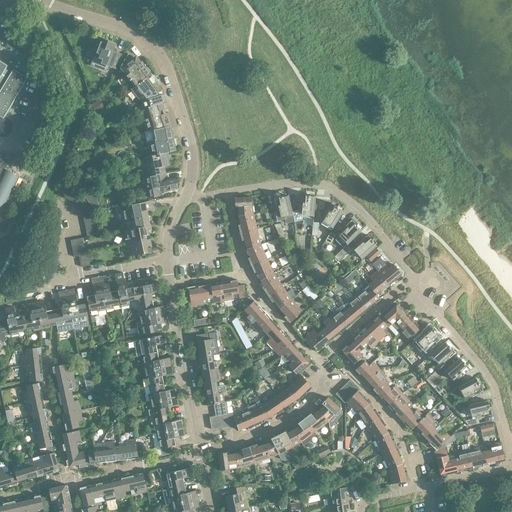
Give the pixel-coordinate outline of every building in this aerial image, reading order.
[(7,19),(4,20),(4,19),(3,19),(3,18),(2,18),(1,17),(0,17),(0,16),(0,136),(3,137),(11,134),(13,128),(12,123),(8,119),(4,116),(28,78),(27,77),(33,67),(29,65),(33,59),(25,53),(7,18),(6,18),(7,19)] [(116,69),(122,55),(112,52),(113,48),(114,49),(116,45),(101,39),(94,56),(91,65),(107,71),(109,66),(116,69)] [(136,87),(152,76),(142,63),(140,64),(136,59),(129,55),(122,68),(126,74),(123,77),(129,83),(132,81),(136,87)] [(152,76),(136,87),(133,89),(143,103),(144,106),(135,108),(137,112),(162,104),(164,103),(162,96),(164,96),(161,87),(152,76)] [(99,99),(91,105),(97,114),(105,108),(99,99)] [(137,112),(139,119),(143,117),(146,126),(150,124),(152,130),(144,132),(145,133),(148,132),(171,127),(172,127),(168,113),(165,114),(162,104),(137,112)] [(171,127),(148,132),(152,156),(168,153),(176,151),(171,127)] [(168,153),(152,156),(145,157),(147,170),(149,170),(150,177),(166,174),(167,174),(165,167),(170,166),(168,153)] [(4,162),(0,159),(0,210),(12,186),(17,177),(18,175),(4,168),(4,169),(1,167),(4,162)] [(166,174),(150,177),(145,178),(149,198),(162,196),(161,192),(178,189),(176,180),(167,181),(166,174)] [(58,194),(63,196),(68,186),(63,183),(58,194)] [(63,196),(68,199),(73,189),(68,186),(63,196)] [(81,192),(73,189),(68,199),(72,201),(73,202),(81,192)] [(73,202),(76,206),(86,199),(81,192),(73,202)] [(96,195),(85,197),(93,208),(98,207),(96,195)] [(299,210),(292,211),(294,220),(295,222),(303,220),(302,218),(313,218),(315,196),(309,196),(309,195),(301,195),(299,210)] [(294,220),(292,211),(288,196),(283,197),(283,196),(274,198),(277,212),(273,213),(276,221),(285,219),(286,222),(294,220)] [(253,214),(252,197),(235,198),(235,203),(238,203),(239,214),(253,214)] [(90,203),(86,199),(76,206),(80,211),(90,203)] [(130,230),(147,227),(150,226),(147,211),(152,210),(150,202),(132,206),(132,209),(122,211),(125,222),(128,221),(130,230)] [(94,209),(90,203),(80,211),(83,215),(95,211),(94,209)] [(320,220),(321,223),(331,230),(343,212),(338,209),(339,208),(331,203),(320,220)] [(83,215),(84,221),(96,219),(95,211),(83,215)] [(253,214),(239,214),(242,228),(239,229),(240,233),(257,229),(253,214)] [(336,240),(343,248),(361,231),(357,227),(358,227),(352,220),(340,232),(342,233),(339,237),(336,240)] [(274,225),(279,237),(285,234),(280,223),(276,224),(274,225)] [(147,227),(130,230),(125,231),(126,239),(125,239),(125,240),(126,240),(127,244),(150,239),(147,227)] [(257,229),(240,233),(241,238),(244,237),(247,250),(260,244),(257,229)] [(335,235),(330,233),(330,232),(325,241),(330,244),(335,235)] [(361,260),(376,247),(372,243),(373,242),(367,235),(355,246),(357,247),(353,251),(361,260)] [(71,241),(72,246),(84,244),(83,238),(71,241)] [(150,239),(127,244),(130,256),(152,252),(150,239)] [(84,244),(72,246),(73,252),(86,250),(84,244)] [(251,266),(267,259),(260,244),(247,250),(252,261),(249,262),(251,266)] [(277,246),(265,249),(267,256),(278,253),(277,246)] [(343,248),(334,257),(338,262),(347,252),(343,248)] [(367,257),(371,261),(380,253),(376,249),(367,257)] [(79,256),(80,262),(92,259),(91,253),(86,254),(79,256)] [(261,282),(273,274),(267,259),(251,266),(253,271),(256,269),(261,282)] [(385,265),(377,271),(387,284),(394,278),(396,280),(401,275),(393,264),(388,269),(385,265)] [(371,289),(376,296),(381,292),(379,290),(387,284),(377,271),(369,278),(372,282),(367,286),(371,289)] [(273,274),(261,282),(267,291),(265,293),(267,297),(282,287),(273,274)] [(108,276),(99,277),(106,311),(114,309),(114,307),(121,305),(118,291),(111,292),(108,276)] [(87,297),(90,312),(98,310),(98,312),(106,311),(99,277),(92,278),(95,295),(87,297)] [(116,280),(118,291),(121,305),(121,308),(130,306),(129,301),(135,299),(133,288),(126,289),(124,279),(116,280)] [(223,301),(228,300),(234,300),(233,294),(238,294),(239,298),(246,298),(244,285),(238,286),(237,280),(231,281),(231,283),(221,285),(223,301)] [(137,299),(142,303),(153,300),(151,292),(162,290),(160,282),(133,288),(135,299),(137,299)] [(201,299),(206,298),(205,285),(199,286),(199,289),(189,290),(191,306),(202,305),(201,299)] [(211,285),(205,285),(206,298),(212,297),(213,302),(223,301),(221,285),(211,286),(211,285)] [(367,286),(355,296),(365,309),(374,303),(375,305),(380,301),(376,296),(371,289),(367,286)] [(282,287),(267,297),(269,300),(272,298),(280,310),(290,300),(282,287)] [(78,305),(77,300),(74,289),(66,290),(74,329),(74,330),(82,328),(82,327),(89,325),(88,318),(89,318),(86,304),(78,305)] [(54,310),(57,324),(58,332),(74,329),(66,290),(58,292),(62,308),(54,310)] [(355,321),(362,315),(360,313),(365,309),(355,296),(342,306),(355,321)] [(244,318),(251,326),(263,315),(256,307),(258,306),(250,297),(240,306),(248,315),(244,318)] [(154,308),(153,300),(142,303),(143,310),(138,311),(140,319),(166,314),(164,306),(154,308)] [(290,300),(280,310),(287,318),(285,320),(289,324),(301,311),(290,300)] [(45,301),(37,303),(36,303),(41,329),(50,328),(49,325),(52,325),(57,324),(54,310),(50,310),(47,311),(45,301)] [(33,331),(41,329),(36,303),(29,304),(31,314),(23,316),(25,330),(33,329),(33,331)] [(395,321),(399,326),(406,320),(402,315),(405,313),(397,304),(396,305),(394,303),(381,314),(391,325),(395,321)] [(342,306),(330,317),(341,329),(346,325),(348,327),(355,321),(342,306)] [(18,332),(25,330),(23,316),(16,317),(14,307),(5,309),(6,314),(7,319),(8,323),(0,324),(0,326),(5,336),(18,334),(18,332)] [(296,331),(310,317),(305,312),(292,326),(293,327),(296,331)] [(403,330),(399,333),(406,341),(418,330),(412,323),(413,322),(405,313),(402,315),(406,320),(399,326),(403,330)] [(159,331),(157,324),(168,321),(166,314),(140,319),(141,327),(138,328),(139,335),(159,331)] [(262,330),(266,334),(276,325),(271,320),(269,322),(263,315),(251,326),(258,334),(262,330)] [(325,327),(321,331),(329,342),(334,338),(333,336),(341,329),(330,317),(322,323),(325,327)] [(387,327),(378,317),(373,321),(374,323),(368,329),(378,341),(386,334),(382,330),(387,327)] [(193,321),(194,327),(207,324),(206,318),(193,321)] [(266,342),(273,350),(285,339),(278,332),(280,330),(276,325),(266,334),(270,339),(266,342)] [(430,349),(429,348),(440,337),(429,326),(415,340),(423,349),(418,354),(422,357),(413,364),(417,367),(426,359),(422,356),(430,349)] [(359,334),(349,343),(352,347),(357,342),(362,349),(367,345),(371,348),(378,341),(368,329),(360,336),(359,334)] [(196,335),(197,342),(200,358),(212,356),(219,355),(215,331),(196,335)] [(325,345),(329,342),(321,331),(316,334),(313,331),(305,337),(316,350),(323,344),(325,345)] [(137,356),(143,355),(158,352),(156,345),(159,344),(167,343),(165,335),(134,341),(137,356)] [(301,354),(297,349),(293,345),(291,346),(285,339),(273,350),(280,358),(281,358),(285,354),(288,358),(294,353),(298,357),(301,354)] [(341,349),(348,358),(353,364),(351,367),(354,370),(364,361),(368,365),(372,362),(374,360),(370,354),(363,360),(361,358),(362,356),(358,352),(362,349),(357,342),(352,347),(349,343),(341,349)] [(430,355),(438,364),(434,368),(436,370),(427,379),(431,382),(439,374),(436,370),(444,363),(443,362),(454,352),(444,342),(430,355)] [(21,356),(22,366),(38,364),(37,354),(40,354),(39,347),(26,349),(26,355),(21,356)] [(159,360),(158,352),(143,355),(145,363),(143,363),(144,371),(172,366),(170,358),(164,359),(159,360)] [(294,353),(288,358),(285,354),(281,358),(295,374),(309,362),(301,354),(298,357),(294,353)] [(200,358),(200,360),(202,373),(218,371),(217,361),(213,361),(212,356),(200,358)] [(460,357),(444,369),(452,379),(455,376),(456,378),(469,369),(464,362),(463,362),(460,357)] [(263,358),(254,363),(257,370),(266,365),(263,358)] [(353,364),(348,358),(345,361),(351,367),(353,364)] [(379,369),(372,362),(368,365),(364,361),(354,370),(358,374),(360,373),(367,380),(379,369)] [(38,364),(22,366),(23,376),(28,375),(29,381),(42,380),(42,373),(40,373),(38,364)] [(65,364),(63,364),(52,367),(54,373),(56,372),(58,382),(74,379),(72,368),(67,370),(65,364)] [(162,376),(167,375),(173,373),(172,366),(144,371),(146,379),(143,380),(144,387),(164,383),(162,376)] [(266,366),(259,370),(264,379),(271,375),(266,366)] [(376,394),(386,385),(382,381),(386,376),(379,369),(367,380),(374,388),(372,390),(376,394)] [(218,371),(202,373),(205,389),(217,387),(216,382),(220,381),(218,371)] [(312,388),(300,376),(288,387),(299,397),(305,392),(307,394),(312,388)] [(475,378),(458,387),(463,398),(467,396),(468,397),(482,390),(478,382),(478,383),(475,378)] [(59,398),(72,395),(71,390),(76,389),(74,379),(58,382),(60,392),(58,392),(59,398)] [(425,383),(422,379),(414,385),(417,389),(425,383)] [(358,390),(356,388),(349,381),(344,385),(353,395),(358,390)] [(22,392),(24,402),(40,399),(38,389),(40,389),(39,382),(25,385),(27,391),(22,392)] [(165,391),(164,383),(144,387),(146,395),(149,394),(150,402),(172,398),(178,397),(176,388),(165,391)] [(353,395),(344,385),(340,389),(349,399),(353,395)] [(376,394),(380,398),(382,396),(389,404),(401,393),(394,385),(390,389),(386,385),(376,394)] [(436,388),(442,397),(447,393),(441,385),(436,388)] [(205,389),(207,405),(213,404),(214,406),(224,404),(223,403),(222,393),(218,393),(217,387),(205,389)] [(299,397),(288,387),(276,395),(286,410),(293,406),(291,403),(299,397)] [(346,402),(349,399),(340,389),(335,393),(344,403),(346,402)] [(368,404),(360,396),(361,394),(358,390),(353,395),(349,399),(346,402),(357,414),(368,404)] [(408,400),(401,393),(389,404),(395,411),(393,413),(398,418),(408,409),(412,405),(408,400)] [(14,403),(20,402),(19,395),(1,397),(3,409),(14,407),(14,403)] [(65,413),(81,410),(79,400),(73,401),(72,395),(59,398),(60,404),(63,404),(65,413)] [(286,410),(276,395),(264,403),(270,417),(277,412),(279,415),(282,413),(286,410)] [(90,408),(97,405),(93,397),(86,400),(90,408)] [(178,397),(172,398),(150,402),(152,409),(148,410),(150,418),(170,414),(169,407),(179,405),(178,397)] [(323,406),(318,411),(317,412),(327,422),(330,420),(332,422),(335,422),(337,420),(337,417),(334,414),(339,410),(327,398),(324,402),(322,405),(323,406)] [(31,411),(32,417),(46,414),(44,408),(42,408),(40,399),(24,402),(26,412),(31,411)] [(461,399),(451,405),(455,409),(464,404),(461,399)] [(476,418),(464,421),(468,426),(478,423),(477,418),(491,414),(489,406),(488,406),(487,401),(468,406),(471,418),(475,417),(476,418)] [(226,402),(223,403),(224,404),(214,406),(214,411),(227,409),(226,402)] [(249,410),(255,427),(263,424),(262,420),(270,417),(264,403),(262,405),(256,407),(255,405),(247,408),(249,410)] [(379,417),(377,414),(375,415),(368,404),(357,414),(359,417),(366,426),(379,417)] [(228,415),(227,409),(214,411),(215,417),(221,416),(228,415)] [(415,424),(423,416),(416,409),(412,413),(408,409),(398,418),(402,422),(404,420),(411,428),(415,424)] [(12,422),(25,420),(23,410),(10,412),(12,422)] [(67,423),(65,423),(66,430),(79,427),(78,421),(83,420),(81,410),(65,413),(67,423)] [(255,427),(249,410),(234,417),(237,426),(238,430),(246,427),(247,430),(255,427)] [(311,413),(304,419),(314,432),(327,423),(327,422),(317,412),(313,415),(311,413)] [(423,416),(415,424),(422,432),(420,433),(425,438),(438,425),(434,421),(426,413),(423,416)] [(28,423),(31,434),(47,430),(45,421),(47,420),(46,414),(32,417),(34,422),(28,423)] [(170,414),(150,418),(152,426),(155,425),(157,433),(184,427),(182,419),(172,421),(170,414)] [(230,427),(237,426),(234,417),(233,414),(228,415),(230,427)] [(230,427),(228,415),(221,416),(223,423),(224,428),(230,427)] [(209,418),(211,424),(223,423),(221,416),(215,417),(209,418)] [(387,433),(380,423),(382,421),(379,417),(366,426),(375,440),(387,433)] [(301,442),(314,432),(304,419),(298,424),(299,426),(293,431),(300,443),(301,442)] [(12,421),(6,422),(8,431),(14,429),(12,421)] [(493,429),(491,424),(479,427),(480,432),(493,429)] [(133,428),(135,436),(150,433),(148,425),(133,428)] [(442,429),(438,425),(425,438),(429,442),(430,441),(437,448),(449,437),(442,429)] [(175,438),(180,436),(186,435),(184,427),(157,433),(158,441),(160,441),(163,455),(172,453),(171,446),(176,445),(175,438)] [(39,449),(42,448),(45,447),(46,451),(49,450),(53,449),(51,439),(49,440),(47,430),(31,434),(33,444),(38,443),(39,449)] [(62,444),(64,450),(77,447),(76,442),(81,441),(79,430),(63,434),(65,443),(62,444)] [(285,432),(278,436),(285,450),(300,443),(293,431),(286,434),(285,432)] [(396,447),(394,443),(392,444),(387,433),(375,440),(381,454),(396,447)] [(289,458),(285,450),(278,436),(270,439),(271,442),(264,445),(270,458),(278,454),(280,459),(285,461),(289,458)] [(357,440),(351,437),(349,446),(353,448),(357,440)] [(138,455),(137,445),(136,439),(125,440),(126,446),(121,446),(122,459),(128,459),(128,456),(138,455)] [(114,442),(104,443),(106,458),(116,457),(116,460),(122,459),(121,446),(115,447),(114,442)] [(485,451),(488,464),(494,463),(493,461),(504,458),(500,442),(489,445),(490,449),(485,451)] [(106,458),(104,443),(93,444),(94,449),(88,449),(89,462),(96,462),(96,459),(106,458)] [(249,448),(253,463),(270,458),(264,445),(257,447),(256,445),(249,448)] [(358,457),(361,448),(356,446),(352,454),(358,457)] [(45,447),(42,448),(43,455),(32,458),(34,463),(39,462),(43,475),(59,470),(54,452),(50,453),(49,450),(46,451),(45,447)] [(79,464),(86,462),(83,452),(78,453),(77,447),(64,450),(65,456),(67,455),(68,459),(66,460),(67,466),(79,464)] [(401,464),(399,458),(396,453),(398,451),(396,447),(381,454),(387,468),(401,464)] [(241,452),(234,454),(238,468),(253,463),(249,448),(241,450),(241,452)] [(478,448),(468,450),(472,466),(481,464),(482,466),(488,464),(485,451),(479,452),(478,448)] [(450,471),(451,473),(457,472),(453,458),(447,460),(445,449),(434,451),(436,458),(441,476),(446,474),(446,472),(450,471)] [(459,457),(453,458),(457,472),(463,470),(462,469),(472,466),(468,450),(458,452),(459,457)] [(226,452),(221,453),(218,453),(221,470),(238,468),(234,454),(226,455),(226,452)] [(32,458),(22,461),(27,477),(37,474),(37,476),(43,475),(39,462),(34,463),(32,458)] [(14,469),(9,471),(13,484),(18,482),(18,480),(27,477),(22,461),(12,464),(14,469)] [(387,468),(391,483),(407,479),(406,475),(404,476),(401,464),(387,468)] [(185,486),(183,478),(194,476),(192,467),(178,470),(176,465),(156,470),(164,482),(169,481),(171,489),(185,486)] [(7,485),(13,484),(9,471),(3,472),(2,467),(0,467),(0,484),(6,483),(7,485)] [(143,474),(143,476),(146,486),(152,485),(149,472),(143,474)] [(133,476),(127,477),(130,490),(136,489),(137,494),(148,491),(146,486),(143,476),(134,478),(133,476)] [(125,491),(130,490),(127,477),(122,478),(122,480),(112,483),(116,499),(126,496),(125,491)] [(373,481),(375,487),(388,483),(387,477),(373,481)] [(97,488),(99,497),(105,496),(106,501),(116,499),(112,483),(102,485),(102,483),(96,484),(97,488)] [(56,498),(57,504),(67,502),(65,496),(69,495),(67,484),(49,488),(51,499),(56,498)] [(94,498),(99,497),(97,488),(91,489),(90,486),(79,488),(82,499),(83,506),(95,503),(94,498)] [(197,490),(192,491),(186,493),(185,486),(171,489),(172,496),(171,497),(172,505),(199,499),(197,490)] [(225,497),(228,511),(230,511),(249,508),(245,487),(229,490),(230,496),(225,497)] [(327,501),(328,507),(336,506),(347,504),(345,488),(330,490),(331,499),(328,499),(327,501)] [(34,498),(25,501),(27,511),(38,511),(37,509),(43,508),(42,502),(46,501),(44,494),(34,496),(34,498)] [(190,511),(190,509),(201,507),(199,499),(172,505),(174,511),(190,511)] [(9,502),(10,511),(27,511),(25,501),(15,503),(15,501),(9,502)] [(53,511),(70,511),(69,507),(72,507),(70,501),(67,502),(57,504),(58,509),(53,510),(53,511)] [(3,505),(0,506),(0,511),(10,511),(9,502),(3,503),(3,505)]
